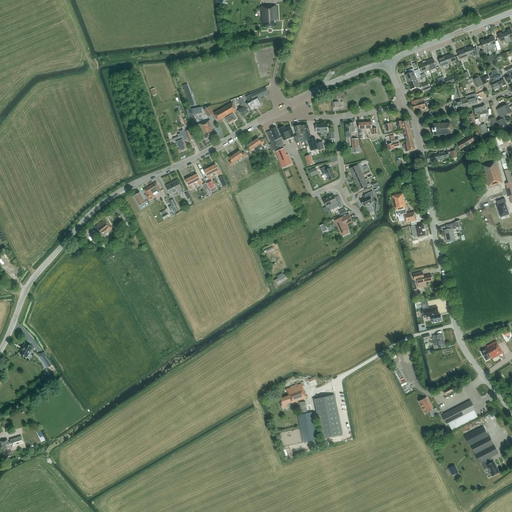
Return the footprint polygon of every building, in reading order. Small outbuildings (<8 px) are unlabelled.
[(263,28),(277,27),(276,21),(278,21),(277,6),(272,6),(272,5),(261,6),(263,28)] [(502,34),(502,32),(498,34),(501,42),(504,40),(506,44),(509,43),(505,33),(502,34)] [(487,40),(491,50),(492,50),(494,49),(492,45),(496,44),(493,36),(489,37),(490,39),(487,40)] [(485,41),(484,39),(480,41),(483,49),(487,47),(488,51),(491,50),(487,40),(485,41)] [(465,49),(468,57),(473,55),(475,59),(480,57),(476,47),(473,49),(472,46),(465,49)] [(461,60),(468,57),(465,49),(457,52),(461,60)] [(453,53),(446,56),(449,64),(456,62),(453,53)] [(492,55),(486,58),(488,63),(495,60),(492,55)] [(449,64),(446,56),(438,59),(440,64),(442,67),(449,64)] [(437,68),(433,59),(426,62),(429,70),(430,71),(437,68)] [(419,65),(422,73),(425,72),(426,74),(427,74),(430,73),(430,71),(429,70),(426,62),(419,65)] [(407,74),(405,75),(408,82),(416,79),(421,77),(421,76),(418,70),(414,71),(413,68),(406,71),(407,74)] [(480,78),(483,85),(487,83),(485,80),(489,78),(487,74),(483,76),(480,78)] [(498,74),(494,75),(500,88),(506,85),(504,80),(503,80),(503,78),(501,79),(498,74)] [(494,90),(500,88),(494,75),(490,77),(492,80),(491,80),(493,83),(491,84),(492,85),(494,90)] [(442,77),(438,79),(439,82),(435,84),(436,88),(445,85),(442,77)] [(453,77),(444,80),(446,85),(455,82),(453,77)] [(473,80),(477,88),(482,86),(479,77),(473,80)] [(431,90),(430,86),(428,83),(421,86),(420,85),(418,84),(416,79),(408,82),(410,86),(409,87),(410,89),(411,89),(411,90),(418,87),(422,88),(423,93),(431,90)] [(190,107),(191,107),(195,105),(190,92),(187,84),(183,86),(186,94),(190,107)] [(247,97),(249,103),(247,104),(251,111),(262,105),(259,98),(269,93),(266,88),(251,95),(247,97)] [(477,98),(477,96),(476,94),(466,97),(468,106),(479,103),(477,98)] [(247,106),(243,98),(241,96),(237,99),(238,101),(242,108),(239,110),(242,116),(249,112),(246,107),(247,106)] [(414,110),(426,107),(425,103),(423,98),(411,102),(414,110)] [(456,109),(463,107),(461,100),(454,102),(456,109)] [(232,103),(214,114),(218,121),(225,118),(229,124),(234,121),(235,121),(236,121),(236,120),(236,119),(237,119),(233,113),(237,111),(232,103)] [(474,108),(475,114),(479,113),(480,115),(488,114),(486,106),(484,105),(474,108)] [(511,112),(508,105),(497,110),(501,118),(511,112)] [(204,110),(208,117),(214,114),(210,107),(204,110)] [(475,120),(473,113),(468,114),(471,126),(476,125),(478,129),(480,137),(481,137),(482,138),(485,136),(484,130),(483,125),(482,125),(480,120),(479,120),(479,119),(475,120)] [(494,117),(489,119),(493,130),(498,128),(494,117)] [(496,122),(499,128),(507,124),(504,118),(496,122)] [(198,124),(200,129),(202,135),(204,135),(205,139),(214,136),(212,129),(213,129),(210,120),(206,122),(206,121),(198,124)] [(398,130),(403,128),(403,130),(410,129),(408,121),(402,122),(401,121),(396,122),(398,130)] [(351,132),(354,132),(353,123),(345,124),(346,133),(346,138),(351,138),(351,132)] [(453,130),(452,126),(450,123),(432,125),(432,127),(433,128),(432,128),(432,132),(433,132),(433,133),(433,136),(451,134),(453,130)] [(304,134),(302,126),(301,126),(301,125),(295,127),(298,139),(304,137),(304,134)] [(322,142),(317,144),(315,138),(311,139),(308,125),(302,126),(304,134),(304,137),(307,136),(311,151),(318,149),(319,151),(324,149),(322,142)] [(328,125),(322,125),(316,125),(316,133),(328,133),(328,125)] [(279,148),(284,146),(283,144),(278,131),(276,127),(270,130),(271,131),(267,133),(272,144),(270,145),(272,151),(275,150),(279,148)] [(290,127),(285,129),(284,127),(279,129),(282,137),(284,141),(294,136),(293,133),(290,127)] [(410,129),(403,130),(406,140),(413,139),(410,129)] [(180,134),(179,134),(178,135),(180,139),(176,141),(178,147),(180,152),(187,149),(185,144),(184,141),(189,139),(190,141),(193,140),(189,130),(185,131),(184,132),(184,131),(184,130),(180,132),(180,133),(180,134)] [(471,136),(465,140),(467,145),(474,141),(471,136)] [(257,147),(258,150),(262,147),(260,145),(262,143),(263,144),(264,143),(265,143),(263,139),(260,141),(258,138),(253,142),(257,147)] [(413,139),(406,140),(407,144),(404,145),(406,152),(415,150),(413,139)] [(467,145),(465,140),(458,144),(461,149),(467,145)] [(251,151),(257,147),(253,142),(248,146),(250,148),(247,150),(250,153),(252,152),(251,151)] [(398,142),(392,144),(388,145),(389,150),(394,149),(394,147),(399,146),(398,142)] [(282,168),(292,164),(288,155),(287,155),(284,148),(276,152),(282,168)] [(240,151),(235,155),(238,160),(244,156),(244,157),(246,156),(244,152),(242,154),(240,151)] [(437,160),(443,159),(449,157),(451,157),(450,152),(448,152),(444,153),(444,152),(438,153),(439,154),(431,156),(431,154),(428,155),(428,156),(426,157),(428,162),(432,161),(432,162),(437,161),(437,160)] [(501,159),(502,165),(508,183),(505,184),(509,198),(511,203),(511,174),(508,163),(505,152),(501,154),(502,156),(500,156),(501,159)] [(233,163),(238,160),(235,155),(229,158),(231,161),(229,163),(231,166),(233,165),(233,163)] [(502,183),(496,162),(482,166),(484,172),(484,173),(488,187),(492,185),(492,186),(502,183)] [(350,169),(352,174),(363,169),(363,168),(360,169),(359,166),(361,165),(360,163),(358,164),(358,165),(350,169)] [(210,168),(213,173),(216,172),(218,176),(221,174),(219,171),(219,170),(216,165),(210,168)] [(320,169),(323,175),(326,174),(329,180),(335,178),(331,168),(328,169),(326,166),(320,169)] [(210,175),(213,173),(210,168),(204,171),(207,176),(209,180),(212,179),(210,175)] [(364,170),(363,169),(352,174),(355,179),(363,175),(361,171),(364,170)] [(192,177),(194,183),(198,181),(200,185),(202,184),(200,180),(197,174),(192,177)] [(363,175),(355,179),(357,185),(368,180),(368,178),(365,180),(363,175)] [(191,184),(194,183),(192,177),(186,180),(189,186),(191,189),(193,188),(191,184)] [(178,180),(172,183),(176,192),(181,190),(182,193),(184,192),(183,189),(182,189),(178,180)] [(369,181),(368,180),(357,185),(359,190),(368,186),(368,187),(371,186),(370,184),(367,185),(366,182),(369,181)] [(153,194),(154,196),(156,194),(158,193),(161,191),(158,185),(157,182),(154,184),(155,185),(154,186),(154,184),(149,187),(153,194)] [(176,192),(172,183),(166,186),(171,195),(176,192)] [(209,196),(211,195),(211,194),(211,193),(209,188),(206,183),(203,185),(206,190),(208,194),(209,196)] [(150,198),(151,197),(153,199),(152,200),(153,202),(156,200),(154,196),(153,194),(149,187),(144,190),(147,195),(150,198)] [(367,198),(361,200),(363,206),(367,205),(367,206),(368,206),(370,206),(371,205),(370,203),(373,202),(371,198),(375,196),(373,191),(365,195),(367,198)] [(134,196),(139,205),(143,203),(143,204),(144,204),(144,203),(145,202),(140,193),(134,196)] [(396,217),(398,217),(400,222),(405,221),(405,223),(416,221),(415,217),(414,212),(407,214),(405,208),(406,208),(403,194),(392,196),(395,210),(396,217)] [(334,195),(328,197),(332,205),(335,204),(337,207),(339,206),(340,208),(343,206),(340,200),(337,201),(334,195)] [(332,205),(328,197),(323,200),(326,206),(326,207),(323,209),(325,213),(328,212),(331,211),(329,207),(332,205)] [(174,199),(170,201),(173,207),(176,212),(179,211),(176,206),(177,205),(174,199)] [(509,215),(505,203),(497,205),(498,209),(498,210),(499,211),(498,211),(499,212),(499,211),(501,217),(509,215)] [(173,215),(175,214),(176,213),(174,208),(173,209),(171,206),(168,207),(173,215)] [(119,208),(116,211),(119,214),(117,215),(120,219),(126,213),(124,210),(123,210),(120,207),(119,208)] [(170,217),(168,213),(166,210),(160,213),(164,220),(170,217)] [(346,224),(352,221),(349,215),(343,218),(343,217),(335,221),(343,236),(349,233),(348,230),(346,224)] [(102,237),(104,236),(105,238),(108,235),(107,233),(113,228),(106,219),(95,228),(102,237)] [(452,229),(454,228),(462,227),(460,221),(453,223),(453,224),(446,225),(447,230),(444,230),(447,242),(455,240),(455,238),(453,229),(452,229)] [(423,224),(422,224),(415,226),(417,237),(426,235),(425,231),(425,229),(424,229),(423,224)] [(416,247),(409,249),(412,258),(418,257),(416,247)] [(424,276),(423,276),(422,272),(413,274),(415,281),(417,280),(418,284),(420,284),(429,282),(429,281),(432,280),(431,275),(424,277),(424,276)] [(286,273),(274,281),(278,286),(289,278),(286,273)] [(424,318),(428,317),(431,316),(433,323),(441,321),(440,314),(439,314),(437,307),(422,310),(424,318)] [(494,335),(497,341),(498,343),(505,340),(505,341),(506,343),(511,339),(511,335),(509,329),(501,333),(500,332),(494,335)] [(438,346),(438,349),(445,348),(444,344),(442,334),(436,335),(436,338),(433,339),(433,341),(435,346),(438,346)] [(491,358),(492,359),(503,354),(496,341),(487,346),(487,347),(485,349),(485,350),(481,352),(486,361),(491,358)] [(26,358),(32,347),(25,343),(19,354),(26,358)] [(51,365),(42,353),(38,356),(46,368),(51,365)] [(282,403),(280,404),(282,409),(288,407),(287,404),(291,402),(291,403),(307,398),(302,384),(286,389),(289,396),(280,399),(282,403)] [(454,390),(452,387),(443,392),(445,395),(454,390)] [(343,434),(335,395),(314,399),(322,438),(343,434)] [(433,410),(427,397),(419,401),(425,414),(433,410)] [(475,410),(470,401),(442,415),(447,425),(448,424),(474,411),(475,410)] [(301,415),(298,415),(303,443),(318,439),(313,412),(308,413),(306,405),(300,407),(302,413),(300,413),(301,415)] [(478,417),(474,411),(448,424),(452,431),(478,417)] [(469,446),(470,445),(480,463),(481,463),(484,470),(487,468),(492,476),(499,473),(493,461),(493,462),(491,458),(498,454),(489,436),(487,437),(482,427),(464,437),(469,446)] [(8,443),(7,439),(0,441),(3,450),(4,453),(5,457),(12,455),(9,445),(11,445),(12,447),(23,443),(21,436),(10,440),(10,442),(8,443)] [(452,476),(457,473),(453,466),(448,468),(452,476)]
